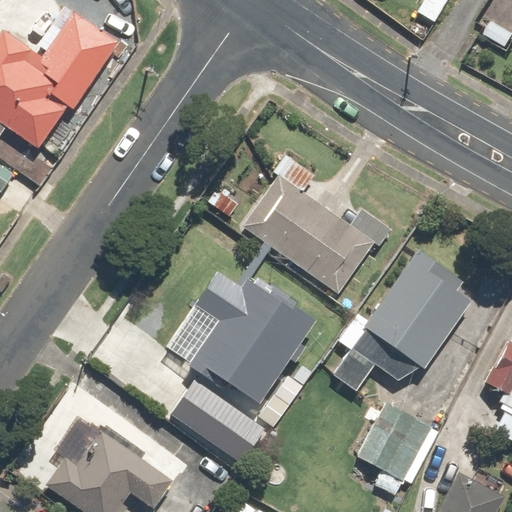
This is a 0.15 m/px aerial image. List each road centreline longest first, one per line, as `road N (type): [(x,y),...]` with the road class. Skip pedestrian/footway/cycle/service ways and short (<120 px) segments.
road 1 (residential): [(250,0),(0,359)]
road 2 (secondary): [(255,0),(511,160)]
